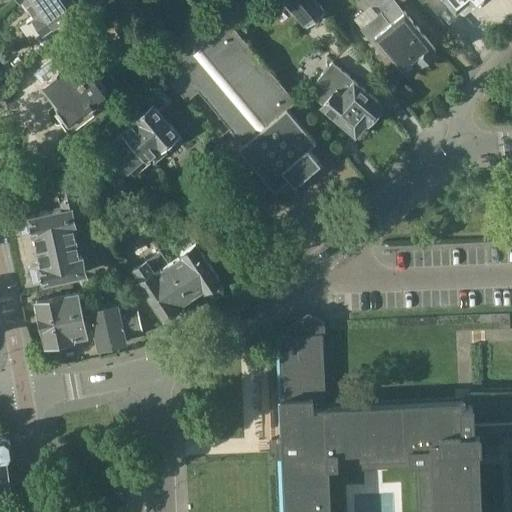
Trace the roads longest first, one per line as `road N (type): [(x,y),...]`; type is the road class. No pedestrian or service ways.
road 1 (residential): [(162,365),(273,301),(407,184),(463,151)]
road 2 (residential): [(166,511),(162,365)]
road 3 (residential): [(24,393),(162,365)]
road 4 (residential): [(463,151),(462,104),(511,49)]
road 5 (residential): [(41,511),(24,393)]
